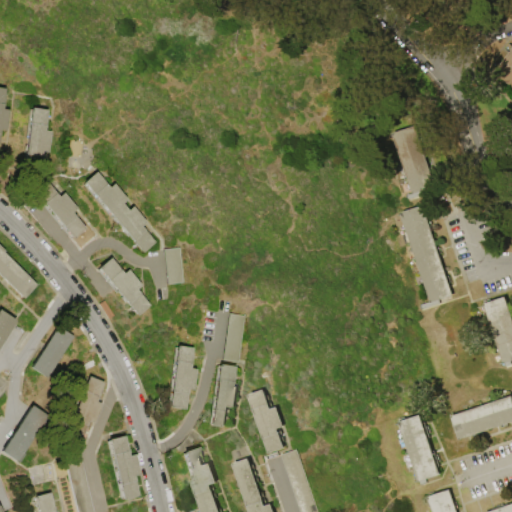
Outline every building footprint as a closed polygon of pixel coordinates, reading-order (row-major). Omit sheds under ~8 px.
[(511,88),(494,75),(495,73),(491,70),(495,64),(500,67),(510,55),(506,51),(510,46),(511,47),(511,88)] [(0,88),(6,89),(5,96),(6,96),(5,108),(3,107),(3,109),(9,110),(6,131),(0,130),(0,133),(2,133),(1,137),(0,136),(0,139),(1,140),(0,142),(0,88)] [(40,166),(24,164),(28,138),(26,138),(31,110),(32,110),(32,108),(49,110),(48,117),(50,117),(48,129),(46,129),(45,131),(52,132),(49,152),(42,151),(42,154),(45,154),(44,159),(41,158),(40,166)] [(416,127),(437,188),(421,194),(422,196),(410,201),(408,195),(414,193),(394,135),(416,127)] [(83,183),(96,172),(101,178),(103,177),(106,180),(104,181),(106,184),(107,182),(110,185),(108,187),(109,188),(110,188),(114,184),(128,200),(123,204),(128,210),(133,206),(147,223),(142,227),(144,229),(145,227),(148,230),(146,232),(147,234),(149,232),(152,236),(150,237),(155,243),(142,253),(112,217),(112,218),(83,183)] [(33,191),(45,181),(50,187),(52,186),(55,189),(53,191),(55,193),(57,191),(59,194),(57,196),(58,197),(64,192),(77,208),(71,213),(73,215),(76,213),(79,216),(76,218),(78,220),(80,219),(82,222),(80,223),(85,229),(73,239),(70,236),(70,237),(39,200),(40,200),(33,191)] [(423,206),(455,297),(441,302),(441,304),(423,311),(421,306),(432,303),(401,213),(423,206)] [(0,276),(0,248),(4,252),(3,253),(16,266),(18,264),(20,266),(18,268),(19,269),(21,267),(23,268),(21,270),(36,285),(23,299),(0,276)] [(164,250),(181,248),(184,283),(168,285),(164,250)] [(138,316),(118,292),(117,294),(98,271),(99,269),(98,268),(110,258),(115,264),(117,262),(119,265),(117,267),(119,269),(120,267),(123,271),(121,272),(123,274),(128,269),(142,286),(137,291),(138,292),(140,290),(143,293),(141,295),(142,297),(144,295),(147,298),(145,300),(150,306),(138,316)] [(485,305),(506,298),(511,315),(511,363),(505,366),(485,305)] [(0,311),(16,321),(0,345),(0,311)] [(239,363),(223,361),(229,314),(246,316),(239,363)] [(57,326),(73,336),(62,354),(65,356),(61,362),(58,360),(47,378),(31,368),(57,326)] [(175,346),(192,349),(191,356),(193,357),(193,360),(191,360),(190,363),(193,363),(192,367),(190,366),(190,369),(196,370),(193,391),(187,390),(186,392),(189,392),(188,396),(186,396),(185,399),(188,399),(187,402),(185,402),(184,410),(168,407),(168,405),(167,405),(175,346)] [(217,366),(219,366),(219,364),(235,367),(233,375),(236,376),(236,379),(233,378),(233,381),(235,382),(235,385),(232,384),(232,387),(239,388),(236,409),(229,408),(229,411),(231,411),(231,415),(228,414),(228,417),(230,417),(230,421),(227,421),(226,428),(211,426),(211,425),(209,424),(217,366)] [(100,381),(82,375),(61,438),(77,444),(85,420),(92,422),(98,403),(93,401),(100,381)] [(249,398),(251,397),(250,396),(265,391),(268,398),(270,397),(272,401),(269,402),(270,405),(272,404),(273,408),(271,409),(272,411),(278,409),(285,428),(279,431),(279,432),(282,431),(283,435),(281,436),(281,438),(284,438),(285,442),(283,443),(285,450),(270,455),(260,425),(258,426),(249,398)] [(453,418),(511,397),(511,424),(461,442),(453,418)] [(31,405),(48,416),(43,425),(41,424),(22,454),(23,455),(18,463),(1,452),(31,405)] [(400,423),(421,416),(423,424),(426,424),(427,428),(429,427),(432,435),(430,435),(431,439),(429,440),(433,453),(436,453),(437,456),(438,455),(441,462),(439,463),(441,468),(438,469),(441,476),(427,481),(428,484),(421,486),(400,423)] [(107,442),(108,441),(108,440),(123,436),(125,443),(127,443),(129,447),(126,447),(127,450),(129,450),(130,453),(128,454),(128,455),(135,454),(140,475),(133,476),(134,479),(137,478),(138,482),(135,483),(135,485),(138,484),(139,488),(136,489),(138,497),(123,501),(122,499),(121,499),(107,442)] [(201,511),(182,455),(183,454),(183,452),(198,447),(201,455),(203,454),(205,458),(202,459),(203,461),(205,460),(207,464),(204,465),(205,467),(212,465),(218,485),(212,487),(212,489),(215,488),(216,492),(214,493),(215,495),(217,494),(218,498),(216,499),(220,510),(223,510),(223,511),(201,511)] [(77,511),(63,453),(78,449),(94,511),(77,511)] [(300,511),(281,457),(297,451),(318,511),(300,511)] [(250,511),(234,465),(250,460),(252,467),(254,466),(256,470),(254,471),(254,474),(257,473),(258,476),(256,477),(257,480),(259,479),(260,483),(258,484),(262,495),(264,494),(266,498),(263,499),(264,501),(266,500),(267,505),(265,505),(266,507),(272,505),(274,511),(250,511)] [(28,468),(42,464),(47,483),(33,486),(28,468)] [(432,511),(428,498),(450,491),(454,504),(457,503),(460,510),(457,511),(432,511)] [(37,511),(34,497),(49,493),(51,501),(54,500),(55,504),(52,504),(53,507),(55,506),(56,510),(54,511),(37,511)] [(511,511),(511,501),(482,511),(511,511)]
